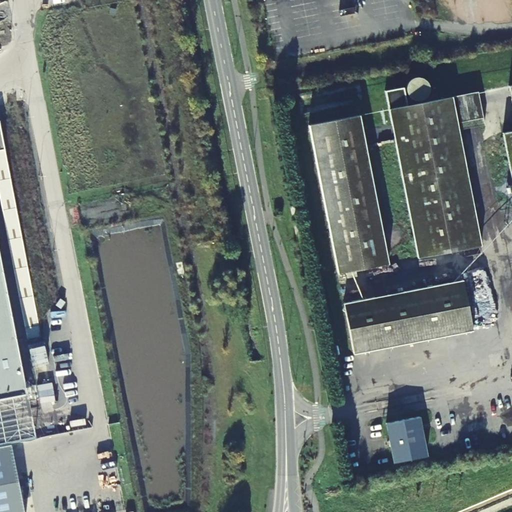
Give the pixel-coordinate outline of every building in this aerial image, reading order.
[(38,0),(40,8),(78,2),(77,0),(38,0)] [(428,81),(424,78),(418,79),(414,81),(411,86),(411,91),(412,95),(414,98),(419,101),(426,100),(432,94),(433,89),(431,85),(428,81)] [(410,109),(405,91),(389,94),(423,260),(484,247),(460,127),(485,121),(480,96),(410,109)] [(391,266),(362,119),(312,128),(342,277),(391,266)] [(41,337),(0,135),(0,202),(28,340),(41,337)] [(305,242),(298,208),(293,209),(295,224),(293,224),(297,243),(305,242)] [(474,332),(464,281),(346,306),(356,356),(474,332)] [(429,456),(421,417),(387,423),(394,462),(429,456)]
